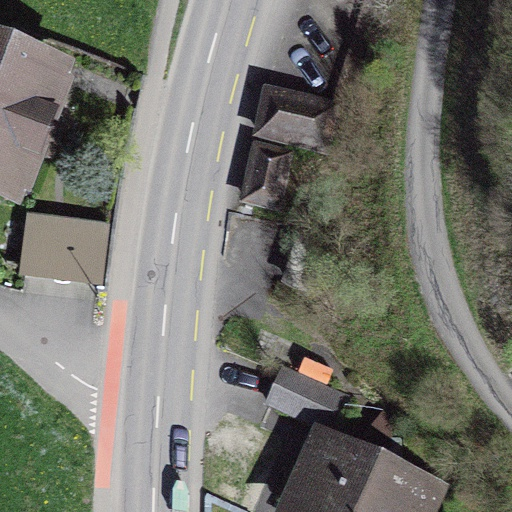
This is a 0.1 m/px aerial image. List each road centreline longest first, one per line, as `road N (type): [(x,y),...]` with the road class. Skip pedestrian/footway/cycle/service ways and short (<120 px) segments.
road 1 (track): [(511,409),(443,310),(424,238),(419,169),(441,0)]
road 2 (primary): [(158,390),(187,148),(226,0)]
road 3 (unclassified): [(0,325),(94,387),(158,390)]
road 4 (primary): [(151,511),(158,390)]
